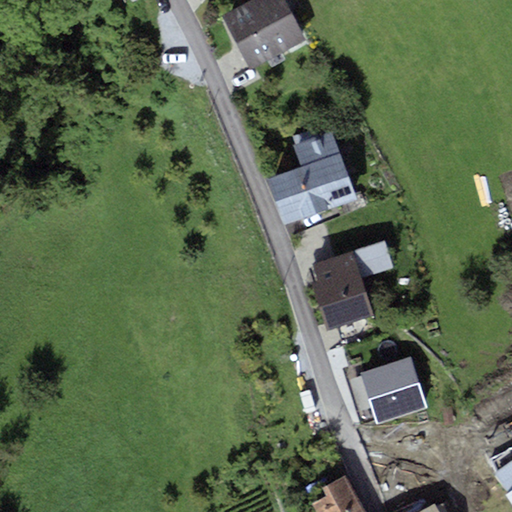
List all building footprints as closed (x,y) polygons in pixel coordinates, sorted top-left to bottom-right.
[(284,0),(252,0),(222,17),(251,70),(307,39),(284,0)] [(314,168),(271,184),(286,226),(354,201),(331,139),(307,148),(314,168)] [(386,241),(352,251),(361,281),(394,271),(386,241)] [(352,251),(312,263),(318,282),(314,284),(328,330),(371,317),(361,281),(352,251)] [(411,360),(361,376),(377,426),(427,409),(411,360)] [(364,511),(347,479),(310,498),(317,511),(364,511)]
